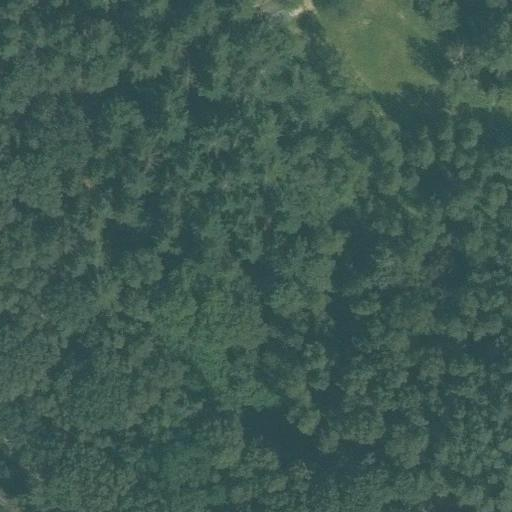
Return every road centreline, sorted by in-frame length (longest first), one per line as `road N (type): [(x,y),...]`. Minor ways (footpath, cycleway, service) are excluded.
road 1 (track): [(511,115),(478,79),(373,0)]
road 2 (unclassified): [(0,409),(118,511)]
